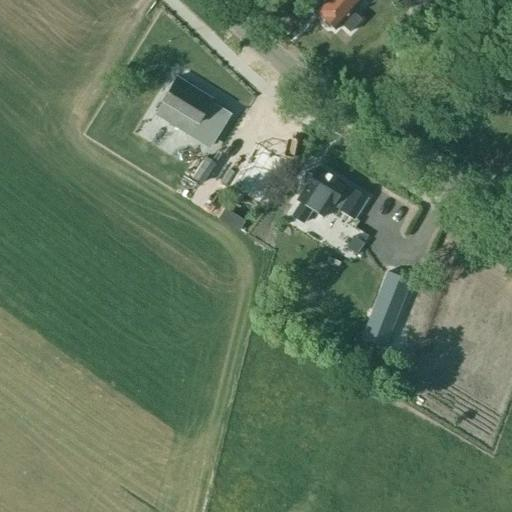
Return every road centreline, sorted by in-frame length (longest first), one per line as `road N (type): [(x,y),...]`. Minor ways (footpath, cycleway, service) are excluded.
road 1 (tertiary): [(383,135),(289,70),(214,0)]
road 2 (unclassified): [(383,135),(511,12)]
road 3 (tertiary): [(511,216),(383,135)]
